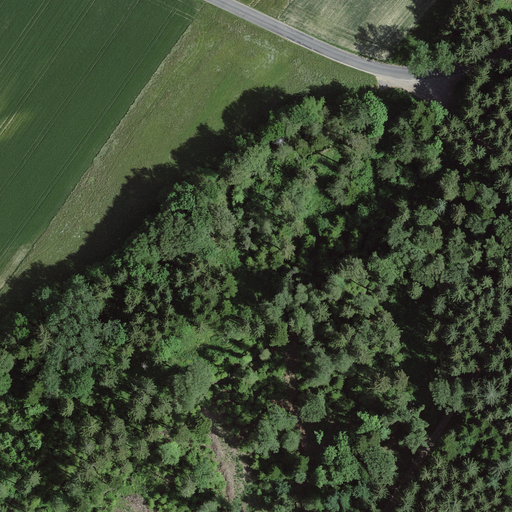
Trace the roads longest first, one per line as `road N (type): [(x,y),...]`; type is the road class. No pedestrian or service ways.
road 1 (residential): [(511,47),(448,73),(390,71),(218,0)]
road 2 (track): [(388,511),(511,320)]
road 3 (track): [(511,182),(469,134),(436,74)]
